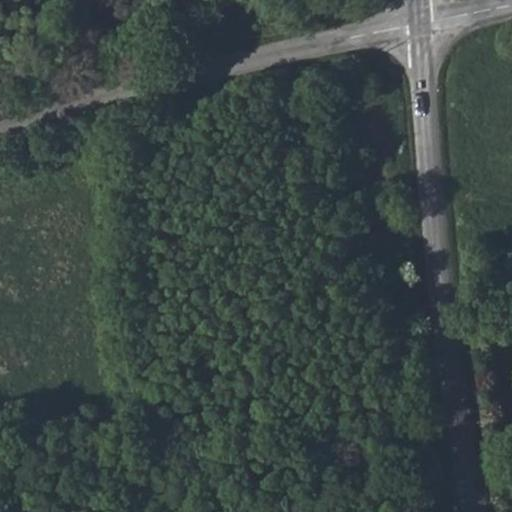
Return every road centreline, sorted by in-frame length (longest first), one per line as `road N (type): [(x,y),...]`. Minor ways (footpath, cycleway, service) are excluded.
road 1 (unclassified): [(474,511),(432,218),(419,25)]
road 2 (unclassified): [(0,130),(164,81),(419,25)]
